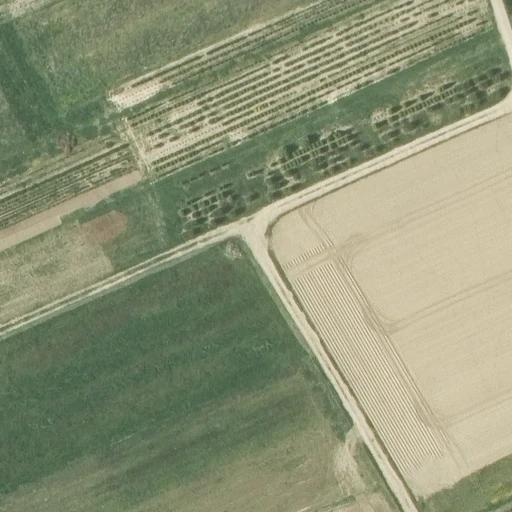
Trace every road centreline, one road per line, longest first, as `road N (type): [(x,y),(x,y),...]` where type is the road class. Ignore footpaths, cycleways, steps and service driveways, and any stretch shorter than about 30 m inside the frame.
road 1 (track): [(0,336),(511,104)]
road 2 (track): [(244,228),(406,511)]
